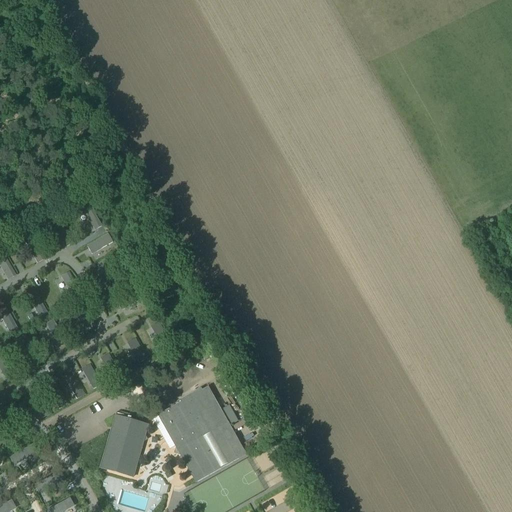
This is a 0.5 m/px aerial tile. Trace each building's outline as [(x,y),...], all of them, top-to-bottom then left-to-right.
[(102,227),(90,205),(82,210),(81,210),(94,232),(102,227)] [(73,244),(60,222),(52,227),(64,249),(69,246),(73,244)] [(91,256),(113,243),(108,234),(86,247),(87,249),(91,256)] [(45,260),(32,238),(24,243),(36,265),(45,260)] [(101,274),(122,262),(124,262),(118,253),(96,265),(99,270),(101,274)] [(16,277),(3,255),(3,254),(0,256),(0,269),(7,282),(16,277)] [(111,292),(133,280),(128,271),(106,283),(111,292)] [(81,295),(68,273),(60,277),(60,278),(72,299),(72,300),(81,295)] [(139,302),(144,299),(139,290),(117,303),(122,312),(139,302)] [(47,314),(34,292),(27,296),(26,297),(38,318),(38,319),(47,314)] [(81,304),(73,309),(75,313),(86,331),(92,327),(94,326),(81,304)] [(0,310),(0,318),(8,334),(9,335),(17,330),(5,308),(0,310)] [(52,321),(44,325),(47,329),(57,348),(63,344),(65,343),(52,321)] [(159,323),(150,328),(162,349),(167,346),(171,344),(171,343),(159,323)] [(25,337),(17,341),(19,345),(30,364),(36,360),(38,359),(25,337)] [(135,339),(127,344),(139,365),(147,360),(135,339)] [(0,354),(0,373),(3,378),(10,375),(11,374),(0,354)] [(101,359),(100,360),(109,376),(112,380),(121,375),(109,355),(101,359)] [(90,365),(81,370),(90,386),(91,387),(93,391),(99,388),(102,386),(90,366),(90,365)] [(182,392),(201,380),(196,373),(177,386),(182,392)] [(65,380),(64,380),(73,397),(76,401),(84,396),(73,375),(65,380)] [(55,385),(47,390),(58,411),(67,406),(56,386),(55,385)] [(181,403),(157,416),(195,485),(247,456),(237,438),(257,427),(255,423),(234,434),(208,388),(202,391),(201,389),(180,401),(181,403)] [(38,395),(29,400),(40,418),(41,420),(50,416),(39,395),(38,395)] [(105,397),(91,403),(93,409),(107,404),(105,397)] [(233,408),(227,411),(234,426),(240,423),(233,408)] [(61,426),(76,420),(73,413),(58,419),(61,426)] [(115,416),(99,469),(134,479),(149,426),(115,416)] [(7,433),(0,436),(0,448),(12,441),(7,433)] [(31,444),(9,457),(14,465),(24,459),(24,458),(34,452),(30,445),(31,444)] [(158,452),(155,461),(164,463),(167,454),(158,452)] [(0,478),(2,483),(11,479),(5,465),(0,467),(0,478)] [(153,467),(151,475),(160,477),(162,469),(153,467)] [(57,473),(35,485),(39,493),(49,488),(49,487),(60,481),(56,474),(57,474),(57,473)] [(68,475),(58,483),(63,490),(74,482),(68,475)] [(291,491),(267,501),(271,511),(295,502),(291,491)] [(67,500),(45,511),(61,511),(70,508),(66,500),(67,500)] [(9,501),(0,506),(0,511),(6,511),(12,509),(8,502),(9,501)]
